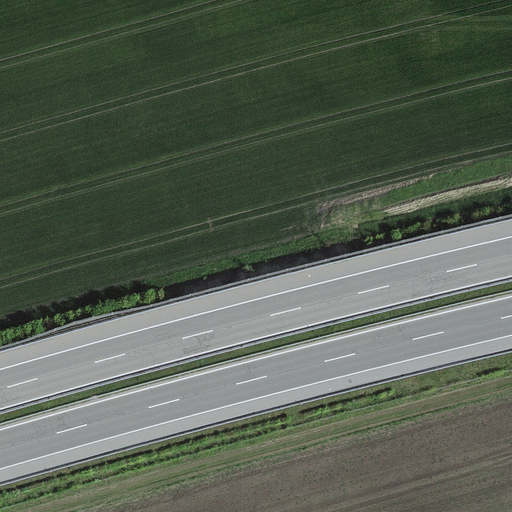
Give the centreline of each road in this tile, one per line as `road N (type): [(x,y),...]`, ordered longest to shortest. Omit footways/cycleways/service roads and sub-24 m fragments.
road 1 (motorway): [(511,257),(0,389)]
road 2 (motorway): [(0,449),(511,318)]
